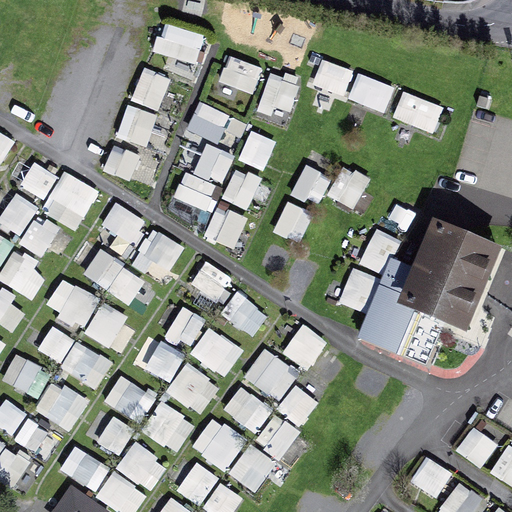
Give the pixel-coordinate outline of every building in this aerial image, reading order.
[(204,0),(202,11),(225,16),(229,1),(223,0),(204,0)] [(200,64),(206,33),(160,25),(155,56),(200,64)] [(254,96),(264,69),(230,55),(220,83),(254,96)] [(345,98),(356,72),(324,59),(314,85),(345,98)] [(131,101),(159,113),(173,79),(145,67),(131,101)] [(276,108),(294,112),(301,79),(269,72),(260,113),(274,116),(276,108)] [(360,73),(349,99),(373,110),(384,84),(360,73)] [(436,131),(442,105),(402,95),(396,121),(436,131)] [(188,131),(219,144),(232,116),(201,102),(188,131)] [(118,137),(147,148),(159,114),(129,104),(118,137)] [(0,165),(1,166),(16,141),(0,131),(0,165)] [(253,131),(240,161),(265,172),(279,143),(253,131)] [(224,185),(235,156),(207,144),(195,173),(224,185)] [(104,172),(129,183),(141,156),(116,145),(104,172)] [(134,181),(154,189),(165,159),(145,151),(134,181)] [(21,187),(44,201),(59,177),(36,163),(21,187)] [(319,206),(333,180),(307,166),(293,193),(319,206)] [(350,168),(335,199),(355,209),(371,179),(350,168)] [(239,169),(224,199),(249,211),(264,182),(239,169)] [(186,172),(176,199),(208,212),(219,186),(186,172)] [(82,230),(98,188),(61,174),(45,216),(82,230)] [(7,211),(0,218),(0,222),(15,236),(36,214),(13,192),(0,205),(7,211)] [(134,247),(149,223),(118,203),(102,227),(134,247)] [(303,241),(313,215),(287,205),(277,231),(303,241)] [(219,207),(206,239),(237,251),(250,219),(219,207)] [(55,264),(70,236),(39,218),(23,246),(55,264)] [(490,250),(439,229),(421,272),(392,260),(359,338),(391,351),(394,345),(404,349),(403,352),(420,360),(429,338),(436,341),(446,319),(452,321),(461,300),(468,303),(490,250)] [(142,259),(173,274),(187,247),(156,232),(142,259)] [(0,265),(2,267),(13,243),(0,236),(0,265)] [(128,305),(145,284),(101,247),(83,268),(128,305)] [(16,251),(0,278),(0,281),(30,298),(47,268),(16,251)] [(207,262),(193,284),(219,301),(234,279),(207,262)] [(340,303),(362,313),(377,277),(356,267),(340,303)] [(64,279),(46,308),(81,329),(99,301),(64,279)] [(0,324),(15,332),(28,308),(0,293),(0,324)] [(258,335),(270,311),(236,294),(224,318),(258,335)] [(189,348),(205,326),(173,303),(157,324),(189,348)] [(140,327),(103,305),(86,334),(123,356),(140,327)] [(74,344),(39,323),(26,343),(61,365),(74,344)] [(309,369),(329,343),(304,325),(285,351),(309,369)] [(194,355),(228,377),(245,351),(211,329),(194,355)] [(77,342),(62,368),(98,389),(113,362),(77,342)] [(168,382),(185,358),(162,342),(145,366),(168,382)] [(246,380),(280,399),(297,367),(263,349),(246,380)] [(17,356),(3,381),(36,400),(50,375),(17,356)] [(170,389),(199,414),(221,389),(192,364),(170,389)] [(107,398),(143,420),(157,398),(121,376),(107,398)] [(57,379),(36,409),(71,433),(91,403),(57,379)] [(296,385),(279,407),(303,425),(320,403),(296,385)] [(242,388),(225,408),(254,434),(272,414),(242,388)] [(0,403),(0,427),(17,435),(27,410),(1,400),(0,403)] [(163,403),(145,434),(178,453),(196,422),(163,403)] [(400,428),(406,409),(393,405),(386,424),(400,428)] [(86,434),(120,455),(134,432),(100,411),(86,434)] [(272,417),(259,446),(286,459),(300,429),(272,417)] [(15,438),(35,452),(48,433),(28,419),(15,438)] [(214,419),(193,447),(225,471),(247,442),(214,419)] [(482,469),(499,446),(475,427),(457,451),(482,469)] [(0,441),(0,478),(13,489),(31,466),(0,441)] [(118,468),(152,491),(169,465),(135,442),(118,468)] [(491,474),(511,485),(511,443),(509,442),(491,474)] [(267,479),(279,487),(290,470),(251,444),(230,474),(257,493),(267,479)] [(76,447),(61,468),(95,491),(109,470),(76,447)] [(413,479),(439,496),(454,473),(428,456),(413,479)] [(178,460),(169,490),(208,501),(217,471),(178,460)] [(97,495),(120,511),(136,511),(148,496),(114,472),(97,495)] [(461,481),(442,509),(446,511),(472,511),(483,496),(461,481)] [(220,482),(205,506),(213,511),(234,511),(244,498),(220,482)] [(104,511),(72,489),(55,511),(104,511)] [(315,491),(298,511),(326,511),(332,505),(315,491)] [(189,511),(163,492),(147,511),(189,511)]
